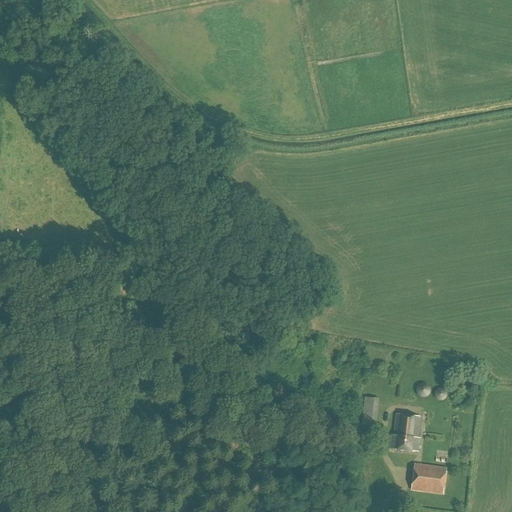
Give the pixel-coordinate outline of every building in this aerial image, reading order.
[(431,387),(421,388),(423,399),(433,397),(431,387)] [(447,402),(450,392),(441,390),(438,400),(447,402)] [(376,427),(379,399),(364,398),(361,426),(376,427)] [(418,438),(420,417),(396,414),(394,436),(392,435),(391,449),(419,452),(420,438),(418,438)] [(442,494),(446,468),(415,464),(411,490),(442,494)]
